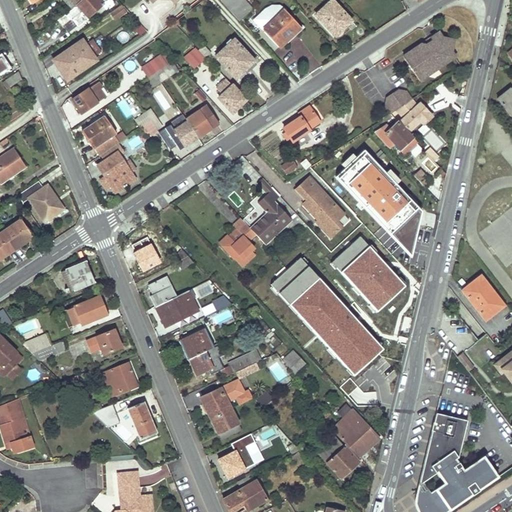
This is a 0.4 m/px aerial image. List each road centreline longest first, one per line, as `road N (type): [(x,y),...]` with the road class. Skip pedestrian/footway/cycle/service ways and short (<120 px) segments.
road 1 (secondary): [(497,0),(386,491)]
road 2 (residential): [(98,228),(441,0)]
road 3 (tertiary): [(215,511),(98,228)]
road 4 (tertiary): [(98,228),(5,0)]
